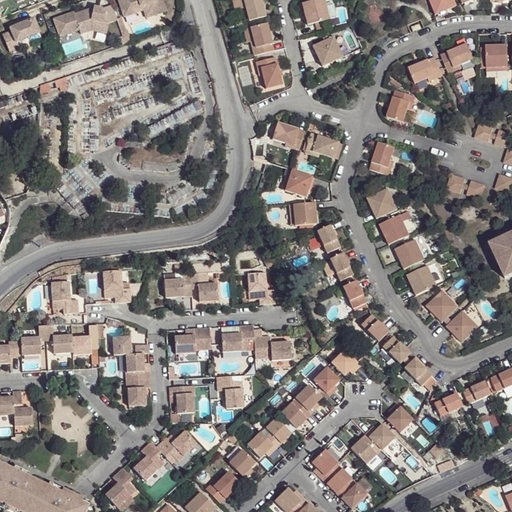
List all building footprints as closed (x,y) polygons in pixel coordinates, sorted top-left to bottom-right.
[(0,0),(0,6),(3,9),(6,7),(13,0),(0,0)] [(13,0),(6,7),(9,10),(19,0),(13,0)] [(117,0),(123,16),(134,12),(132,8),(145,3),(148,11),(164,6),(162,0),(117,0)] [(242,9),(240,0),(231,0),(234,11),(242,9)] [(246,9),(249,22),(266,18),(261,0),(240,0),(242,9),(246,9)] [(322,22),(329,21),(324,0),(316,0),(303,3),(308,25),(314,24),(322,22)] [(428,0),(435,15),(455,7),(452,0),(428,0)] [(166,10),(164,6),(148,11),(145,3),(132,8),(134,12),(143,9),(146,17),(166,10)] [(53,19),(59,37),(78,30),(80,34),(91,30),(106,33),(108,23),(103,22),(105,12),(101,11),(101,8),(93,7),(92,9),(91,14),(89,14),(86,15),(84,11),(74,14),(73,12),(53,19)] [(113,9),(105,12),(103,22),(108,23),(117,20),(116,18),(113,9)] [(322,22),(314,24),(316,33),(323,31),(322,22)] [(34,23),(10,33),(11,36),(3,39),(10,57),(19,53),(16,47),(40,37),(34,23)] [(250,42),(254,57),(274,52),(267,25),(250,28),(254,41),(250,42)] [(119,28),(122,35),(128,34),(127,29),(125,29),(124,26),(119,28)] [(254,41),(250,28),(243,30),(247,43),(250,42),(254,41)] [(122,35),(124,42),(131,40),(128,34),(122,35)] [(313,46),(322,67),(343,57),(333,37),(313,46)] [(441,56),(448,75),(462,69),(461,65),(473,61),(467,45),(441,56)] [(486,69),(486,72),(507,71),(506,46),(486,47),(486,49),(486,69)] [(262,77),(265,90),(282,86),(275,58),(255,63),(259,78),(262,77)] [(442,77),(434,58),(407,69),(413,84),(426,79),(428,83),(442,77)] [(68,77),(56,81),(59,88),(62,87),(63,91),(68,89),(68,77)] [(49,83),(41,86),(40,94),(51,90),(49,83)] [(388,119),(404,124),(408,111),(412,112),(417,97),(397,91),(388,119)] [(283,148),(298,153),(304,133),(276,124),(271,140),(284,144),(283,148)] [(485,127),(478,124),(474,139),(481,141),(485,127)] [(481,141),(488,143),(492,129),(485,127),(481,141)] [(505,133),(499,131),(495,141),(494,145),(500,147),(505,133)] [(500,147),(507,150),(511,136),(505,133),(500,147)] [(311,135),(305,154),(319,159),(320,155),(333,159),(339,144),(311,135)] [(379,144),(370,171),(390,178),(395,163),(391,162),(396,149),(379,144)] [(511,166),(511,158),(505,157),(503,163),(511,166)] [(305,198),(312,178),(292,171),(288,170),(281,190),(305,198)] [(458,177),(451,175),(447,189),(454,191),(458,177)] [(511,187),(511,185),(511,179),(511,180),(499,176),(497,182),(511,187)] [(454,191),(460,193),(465,180),(458,177),(454,191)] [(478,184),(471,182),(467,192),(466,195),(474,198),(478,184)] [(497,182),(495,189),(509,194),(511,187),(497,182)] [(474,198),(480,200),(485,186),(478,184),(474,198)] [(377,220),(397,210),(388,189),(367,199),(377,220)] [(288,206),(290,228),(315,226),(313,204),(288,206)] [(389,246),(409,237),(400,216),(379,226),(389,246)] [(327,254),(339,248),(329,226),(316,232),(327,254)] [(511,234),(489,246),(505,279),(511,276),(511,234)] [(404,271),(425,261),(416,240),(394,250),(404,271)] [(261,255),(267,268),(274,265),(269,252),(261,255)] [(342,254),(329,260),(339,282),(352,277),(342,254)] [(417,297),(437,287),(428,266),(407,276),(417,297)] [(117,298),(117,303),(130,303),(130,289),(122,290),(122,284),(121,272),(104,273),(105,298),(117,298)] [(258,303),(274,302),(273,289),(266,290),(265,272),(247,273),(248,299),(258,298),(258,300),(258,303)] [(165,297),(192,296),(191,290),(191,289),(191,275),(190,273),(164,274),(165,297)] [(197,275),(191,275),(191,289),(191,290),(198,289),(198,303),(218,302),(217,284),(204,285),(197,286),(197,275)] [(62,308),(63,314),(78,314),(78,299),(68,300),(68,282),(50,282),(51,309),(62,308)] [(355,282),(342,288),(352,310),(365,304),(355,282)] [(442,323),(458,307),(442,291),(426,307),(442,323)] [(447,328),(462,344),(479,328),(463,312),(452,323),(447,328)] [(377,343),(387,333),(370,316),(360,326),(377,343)] [(448,326),(452,323),(448,318),(444,321),(448,326)] [(40,355),(39,342),(47,341),(46,325),(38,326),(39,337),(21,338),(21,342),(22,356),(40,355)] [(54,341),(55,354),(73,353),(72,338),(72,336),(53,336),(53,325),(46,325),(47,341),(54,341)] [(254,342),(254,340),(253,325),(237,326),(238,333),(220,334),(219,334),(220,352),(247,350),(246,348),(254,347),(254,342)] [(98,339),(98,326),(87,326),(88,337),(72,338),(73,353),(73,356),(92,355),(92,351),(99,350),(98,339)] [(237,326),(220,327),(220,334),(238,333),(237,326)] [(195,350),(211,349),(209,328),(193,329),(194,335),(185,336),(174,337),(175,354),(195,353),(195,350)] [(112,337),(113,356),(126,355),(130,355),(135,354),(143,354),(149,354),(148,343),(134,344),(134,347),(130,347),(130,337),(112,337)] [(406,358),(410,355),(392,338),(382,348),(400,365),(403,362),(406,358)] [(270,340),(254,342),(255,363),(271,362),(271,365),(291,364),(290,347),(270,348),(270,340)] [(10,358),(22,358),(22,356),(21,342),(8,343),(9,347),(0,347),(0,363),(10,363),(10,358)] [(331,363),(344,378),(350,372),(353,375),(361,367),(357,363),(344,350),(331,363)] [(150,379),(150,370),(144,371),(144,365),(143,354),(135,354),(130,355),(126,355),(127,371),(125,372),(126,381),(150,379)] [(420,386),(430,376),(414,359),(411,363),(407,366),(404,369),(420,386)] [(334,388),(340,382),(326,368),(313,381),(329,398),(337,391),(334,388)] [(497,393),(511,386),(511,369),(490,380),(497,393)] [(220,392),(228,391),(228,410),(246,409),(245,382),(234,383),(234,376),(219,377),(220,392)] [(145,388),(151,388),(150,379),(126,381),(126,389),(128,389),(129,406),(146,405),(145,388)] [(468,406),(490,396),(484,382),(462,392),(468,406)] [(196,412),(195,386),(169,387),(170,396),(177,396),(178,413),(196,412)] [(296,401),(311,416),(320,407),(317,405),(322,400),(308,386),(295,399),(296,401)] [(23,405),(22,391),(13,392),(13,397),(14,406),(23,405)] [(441,419),(462,409),(456,395),(434,405),(441,419)] [(13,397),(0,397),(0,418),(14,418),(14,411),(14,406),(13,397)] [(281,416),(296,431),(311,416),(296,401),(281,416)] [(401,435),(415,422),(399,406),(390,414),(394,417),(388,423),(401,435)] [(34,427),(33,409),(14,411),(14,418),(15,428),(34,427)] [(267,439),(277,450),(293,435),(278,420),(268,430),(272,435),(267,439)] [(383,453),(397,439),(384,427),(378,432),(375,429),(367,437),(381,451),(383,453)] [(156,448),(160,452),(166,458),(169,455),(175,461),(176,462),(195,444),(184,432),(176,439),(171,443),(167,439),(166,438),(156,448)] [(232,435),(237,441),(240,437),(235,432),(232,435)] [(267,455),(270,458),(277,450),(267,439),(261,433),(248,446),(262,460),(267,455)] [(171,443),(176,439),(172,435),(167,439),(171,443)] [(366,466),(381,451),(367,437),(351,451),(366,466)] [(156,448),(151,442),(140,452),(145,457),(133,469),(145,481),(163,464),(156,456),(160,452),(156,448)] [(431,450),(437,456),(442,450),(437,445),(431,450)] [(428,463),(437,456),(431,450),(423,458),(428,463)] [(317,469),(314,472),(322,480),(337,465),(339,463),(326,451),(312,465),(317,469)] [(241,452),(229,464),(245,481),(252,474),(250,471),(255,466),(241,452)] [(169,455),(166,458),(172,464),(175,461),(169,455)] [(0,462),(0,501),(20,511),(22,509),(29,511),(86,511),(88,509),(81,506),(85,498),(64,489),(62,492),(49,486),(47,489),(34,483),(36,479),(28,476),(26,480),(12,474),(14,469),(0,462)] [(347,484),(352,479),(337,465),(322,480),(336,495),(347,484)] [(28,476),(14,469),(12,474),(26,480),(28,476)] [(127,482),(132,478),(122,469),(113,477),(112,478),(118,484),(105,495),(117,507),(130,495),(135,490),(127,482)] [(208,490),(222,504),(242,484),(230,473),(221,482),(219,480),(208,490)] [(356,484),(352,488),(347,484),(336,495),(351,510),(367,495),(356,484)] [(282,511),(290,511),(292,511),(304,499),(296,492),(294,495),(289,490),(275,504),(282,511)] [(200,491),(184,506),(189,511),(214,511),(218,508),(200,491)] [(130,495),(117,507),(121,511),(134,501),(130,495)] [(81,506),(88,509),(92,501),(85,498),(81,506)] [(316,511),(304,499),(292,511),(293,511),(316,511)]
